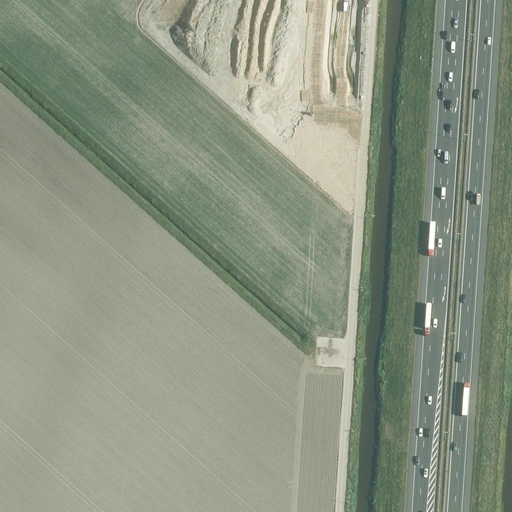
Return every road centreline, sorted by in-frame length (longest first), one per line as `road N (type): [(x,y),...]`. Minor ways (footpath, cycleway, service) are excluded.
road 1 (motorway): [(454,511),(488,0)]
road 2 (motorway): [(452,0),(419,511)]
